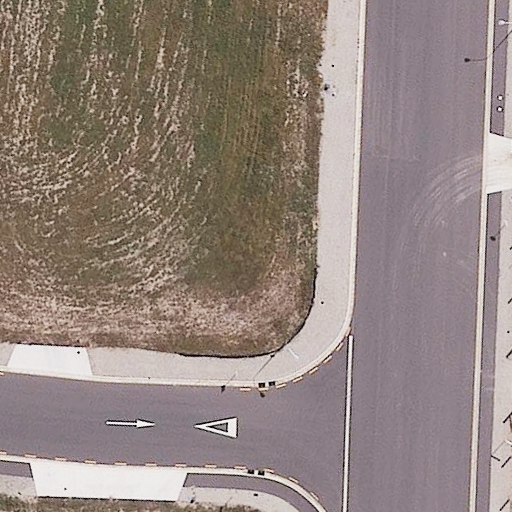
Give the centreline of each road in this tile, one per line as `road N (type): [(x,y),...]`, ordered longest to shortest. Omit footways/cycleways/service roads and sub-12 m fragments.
road 1 (residential): [(413,441),(429,0)]
road 2 (residential): [(0,412),(413,441)]
